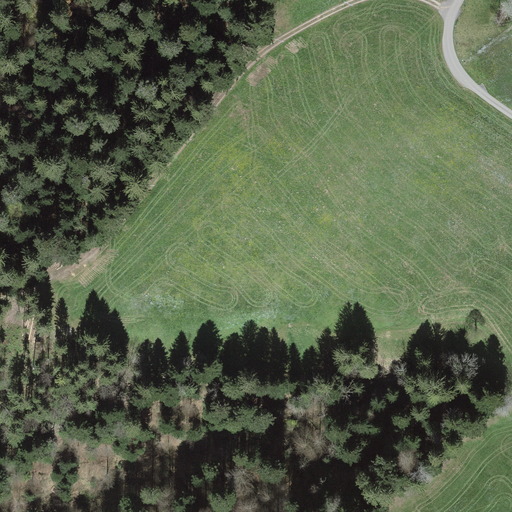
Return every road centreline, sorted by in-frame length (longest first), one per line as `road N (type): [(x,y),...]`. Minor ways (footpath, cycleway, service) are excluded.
road 1 (track): [(98,246),(251,59),(349,0)]
road 2 (track): [(458,0),(447,30),(453,63),(511,114)]
